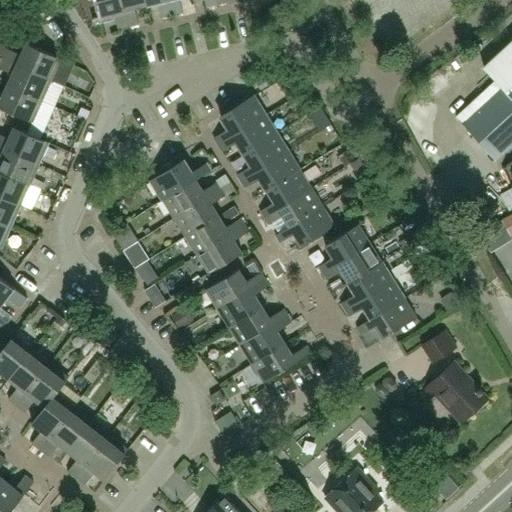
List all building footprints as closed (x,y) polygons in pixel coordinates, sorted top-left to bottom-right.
[(128,26),(121,0),(97,0),(102,16),(113,13),(117,28),(128,26)] [(147,6),(145,0),(121,0),(128,26),(139,23),(136,8),(147,6)] [(145,0),(147,6),(158,3),(162,17),(172,15),(168,0),(145,0)] [(168,0),(172,15),(183,12),(179,0),(168,0)] [(511,41),(484,67),(497,81),(504,88),(511,97),(511,41)] [(26,42),(25,43),(20,54),(6,47),(2,57),(51,79),(60,58),(26,42)] [(41,100),(51,79),(2,57),(0,61),(0,68),(11,74),(6,85),(41,100)] [(497,81),(457,118),(497,160),(511,145),(511,97),(504,88),(497,81)] [(0,107),(32,121),(41,100),(6,85),(1,96),(0,95),(0,107)] [(254,96),(253,97),(221,117),(229,129),(215,138),(219,144),(266,115),(254,96)] [(266,115),(219,144),(223,151),(237,142),(244,154),(277,133),(266,115)] [(0,146),(39,164),(49,143),(14,127),(9,139),(0,134),(0,146)] [(277,133),(244,154),(252,166),(237,174),(242,181),(289,152),(277,133)] [(0,171),(30,185),(39,164),(0,146),(0,171)] [(289,152),(242,181),(246,188),(260,179),(267,191),(300,170),(289,152)] [(151,182),(163,200),(196,179),(197,180),(211,171),(207,163),(192,172),(185,160),(151,182)] [(264,217),(312,188),(300,170),(267,191),(274,202),(260,211),(264,217)] [(0,196),(21,205),(30,185),(0,171),(0,196)] [(196,179),(163,200),(175,219),(222,189),(218,182),(204,191),(197,180),(196,179)] [(289,227),(323,206),(312,188),(264,217),(268,224),(282,215),(289,227)] [(227,196),(222,189),(175,219),(186,237),(220,216),(212,205),(227,196)] [(510,210),(511,208),(511,189),(502,195),(510,210)] [(0,221),(11,226),(21,205),(0,196),(0,221)] [(335,224),(323,206),(289,227),(276,235),(280,243),(294,234),(302,245),(335,224)] [(511,236),(511,215),(503,220),(511,236)] [(198,255),(245,225),(240,218),(226,227),(220,216),(186,237),(198,255)] [(11,226),(0,221),(0,246),(2,247),(11,226)] [(249,232),(245,225),(198,255),(209,274),(243,253),(235,240),(249,232)] [(324,273),(371,244),(359,225),(326,246),(334,258),(320,267),(324,273)] [(371,244),(324,273),(328,280),(342,271),(349,283),(382,262),(371,244)] [(382,262),(349,283),(357,295),(343,304),(347,309),(361,300),(394,280),(382,262)] [(206,291),(219,310),(266,280),(261,273),(248,281),(240,269),(206,291)] [(0,306),(0,307),(8,298),(20,307),(27,298),(0,276),(0,306)] [(219,310),(230,328),(263,307),(256,296),(270,287),(266,280),(219,310)] [(394,280),(361,300),(347,309),(351,316),(365,308),(372,319),(405,298),(394,280)] [(405,298),(372,319),(358,328),(363,335),(376,326),(383,337),(417,316),(405,298)] [(230,328),(241,346),(289,316),(285,309),(270,318),(263,307),(230,328)] [(241,346),(253,364),(286,343),(279,332),(293,323),(289,316),(241,346)] [(423,345),(434,362),(456,348),(445,331),(423,345)] [(32,350),(15,336),(14,335),(0,353),(0,372),(9,379),(32,350)] [(286,343),(253,364),(264,382),(312,352),(308,346),(294,355),(286,343)] [(32,350),(9,379),(19,387),(9,399),(17,406),(50,364),(32,350)] [(463,421),(487,398),(483,393),(484,391),(481,387),(479,389),(455,363),(425,390),(433,398),(438,394),(463,421)] [(50,364),(17,406),(25,412),(35,400),(45,407),(45,408),(56,393),(57,393),(69,378),(50,364)] [(74,407),(57,393),(56,393),(45,408),(45,407),(32,423),(42,431),(33,444),(41,450),(74,407)] [(69,451),(92,421),(74,407),(41,450),(49,457),(59,444),(69,451)] [(77,478),(110,435),(92,421),(69,451),(78,459),(68,471),(77,478)] [(95,472),(105,480),(129,449),(110,435),(77,478),(85,485),(95,472)] [(372,511),(384,501),(370,486),(373,483),(359,468),(326,497),(338,511),(372,511)] [(443,468),(431,478),(447,497),(459,486),(443,468)] [(16,488),(6,480),(0,487),(0,511),(10,511),(23,496),(34,482),(26,476),(16,488)] [(240,511),(226,496),(208,511),(240,511)]
